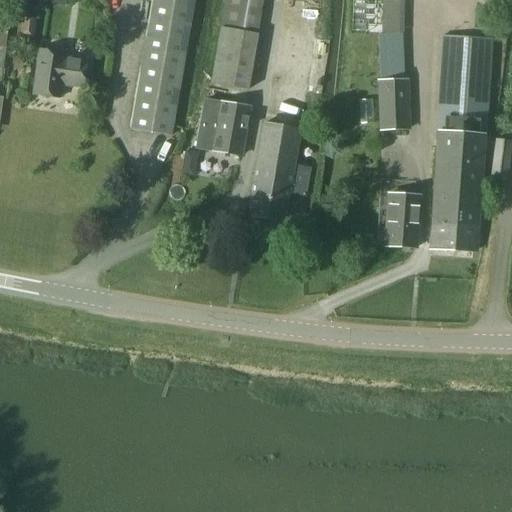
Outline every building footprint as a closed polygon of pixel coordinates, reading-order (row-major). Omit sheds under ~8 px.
[(152,0),(131,129),(170,136),(193,0),(152,0)] [(224,0),(220,28),(211,84),(246,90),(256,35),(261,0),(224,0)] [(385,35),(377,35),(377,36),(378,60),(404,60),(403,35),(385,35)] [(442,36),(435,134),(440,134),(480,137),(485,137),(490,39),(442,36)] [(82,89),(86,61),(64,58),(64,54),(38,50),(32,95),(58,99),(60,85),(82,89)] [(404,81),(379,82),(381,131),(383,131),(406,131),(406,130),(404,81)] [(204,101),(196,149),(240,156),(249,108),(243,107),(204,101)] [(262,127),(247,215),(283,222),(288,194),(304,197),(309,169),(293,166),(298,134),(262,127)] [(440,134),(432,250),(472,253),(480,137),(440,134)] [(505,181),(510,143),(494,140),(489,179),(505,181)] [(377,228),(376,245),(385,245),(385,247),(414,249),(418,197),(388,195),(386,228),(377,228)]
